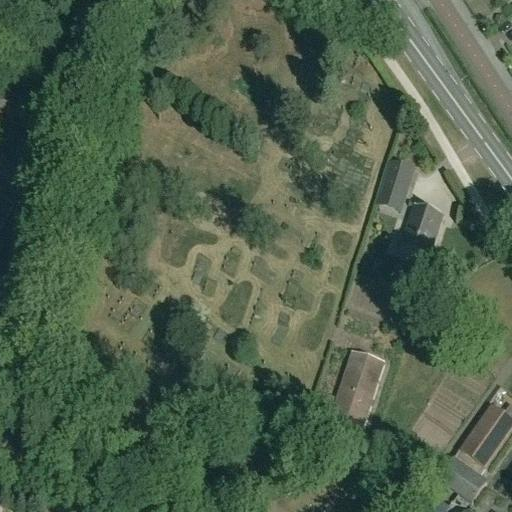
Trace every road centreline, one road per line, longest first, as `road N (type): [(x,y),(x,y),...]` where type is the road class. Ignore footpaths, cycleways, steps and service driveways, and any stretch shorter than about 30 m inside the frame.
road 1 (residential): [(245,511),(0,418)]
road 2 (secondary): [(511,181),(379,0)]
road 3 (residential): [(511,113),(437,0)]
